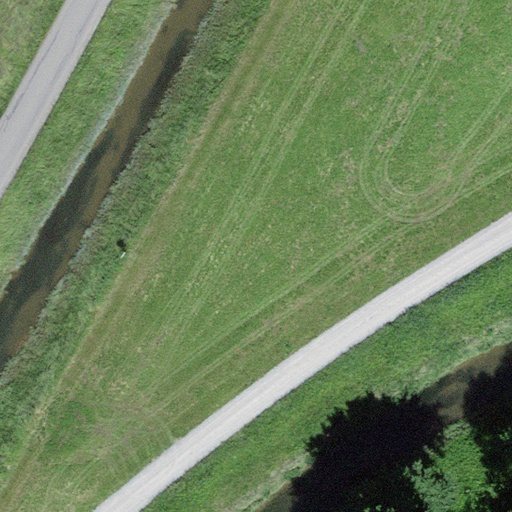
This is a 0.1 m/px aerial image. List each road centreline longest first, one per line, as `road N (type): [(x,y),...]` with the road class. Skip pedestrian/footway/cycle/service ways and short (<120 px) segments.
road 1 (track): [(113,511),(373,314),(511,231)]
road 2 (unclassified): [(0,161),(86,0)]
